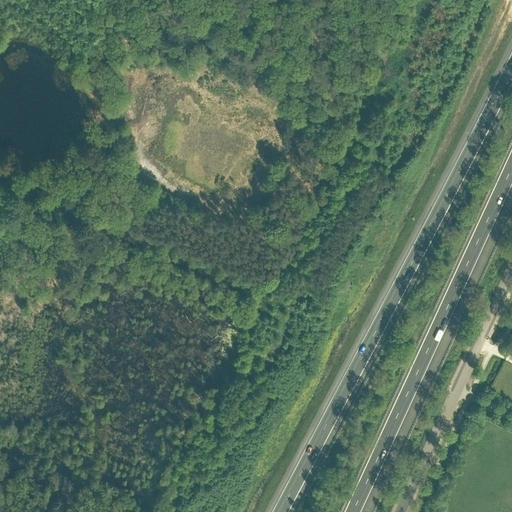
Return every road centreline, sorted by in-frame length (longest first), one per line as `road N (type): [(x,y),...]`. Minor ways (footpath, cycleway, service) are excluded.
road 1 (motorway): [(511,67),(280,511)]
road 2 (motorway): [(352,511),(511,165)]
road 3 (secondary): [(399,511),(511,268)]
